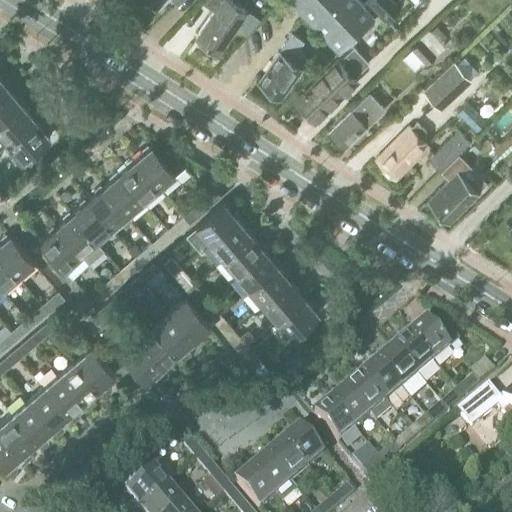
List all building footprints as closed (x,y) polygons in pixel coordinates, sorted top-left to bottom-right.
[(202,41),(199,44),(210,52),(212,48),(214,50),(232,24),(245,33),(257,20),(229,0),(220,0),(214,10),(212,9),(193,35),(202,41)] [(365,1),(362,4),(358,0),(290,0),(338,48),(375,12),(365,1)] [(366,0),(365,1),(375,12),(382,19),(400,2),(399,0),(398,0),(366,0)] [(416,73),(425,64),(445,46),(439,40),(431,31),(411,48),(402,57),(413,70),(416,73)] [(270,62),(257,80),(278,96),(299,68),(303,62),(302,53),(296,49),(302,42),(290,33),(277,51),(276,51),(269,61),(270,62)] [(368,63),(353,47),(330,68),(331,69),(323,75),(295,99),(302,106),(298,110),(307,119),(310,115),(312,118),(339,93),(337,90),(351,77),(352,78),(368,63)] [(453,60),(421,90),(439,110),(472,80),(470,77),(477,70),(464,56),(456,63),(453,60)] [(0,75),(0,94),(7,88),(9,87),(9,86),(10,85),(5,79),(4,80),(0,75)] [(0,120),(20,104),(22,102),(22,101),(24,100),(19,94),(17,96),(9,87),(7,88),(0,94),(0,120)] [(382,107),(368,92),(326,130),(342,147),(365,125),(364,123),(382,107)] [(0,137),(5,143),(33,119),(36,117),(35,116),(36,115),(32,110),(31,112),(22,102),(20,104),(0,120),(0,137)] [(36,117),(33,119),(5,143),(18,159),(24,166),(24,165),(26,168),(42,154),(37,147),(51,135),(49,133),(51,132),(45,126),(44,127),(36,117)] [(394,177),(395,178),(428,146),(420,137),(426,131),(425,130),(416,122),(410,128),(409,126),(408,127),(375,159),(394,177)] [(441,169),(476,135),(470,129),(466,132),(465,133),(460,128),(454,134),(430,158),(441,169)] [(176,173),(184,166),(185,166),(170,149),(162,156),(151,143),(150,145),(149,145),(148,144),(148,143),(142,148),(142,149),(143,150),(133,158),(159,188),(161,186),(174,175),(176,173)] [(448,179),(427,200),(448,221),(479,191),(488,182),(459,153),(441,171),(448,179)] [(117,172),(118,173),(143,202),(159,188),(133,158),(133,159),(132,158),(131,157),(126,162),(127,164),(117,172)] [(117,172),(116,171),(116,170),(109,176),(110,177),(111,178),(102,185),(127,215),(143,202),(118,173),(117,172)] [(95,189),(96,190),(86,198),(111,229),(127,215),(102,185),(101,186),(100,185),(100,184),(94,188),(95,189)] [(86,198),(83,201),(83,200),(82,199),(77,203),(78,204),(79,205),(70,212),(95,242),(111,229),(86,198)] [(238,216),(237,215),(238,214),(234,209),(232,210),(224,200),(223,201),(194,226),(207,242),(238,216)] [(199,202),(182,216),(189,224),(206,210),(199,202)] [(70,212),(69,211),(69,210),(67,212),(64,215),(64,216),(65,216),(55,225),(79,254),(80,255),(81,254),(86,260),(88,263),(97,255),(103,250),(95,242),(70,212)] [(182,216),(166,229),(173,237),(189,224),(182,216)] [(246,226),(238,216),(207,242),(221,258),(251,232),(250,231),(252,230),(248,224),(246,226)] [(39,238),(64,269),(65,268),(80,255),(79,254),(55,225),(54,225),(53,224),(48,228),(48,229),(49,230),(39,238)] [(166,229),(150,242),(157,250),(173,237),(166,229)] [(6,235),(4,233),(0,236),(0,256),(17,276),(33,263),(34,262),(8,232),(6,235)] [(266,245),(261,240),(259,241),(251,232),(221,258),(234,273),(264,247),(266,245)] [(150,242),(134,255),(141,264),(157,250),(150,242)] [(277,263),(279,261),(274,255),(272,257),(264,247),(234,273),(247,289),(277,263)] [(134,255),(118,269),(125,277),(141,264),(134,255)] [(0,256),(0,288),(1,290),(17,276),(0,256)] [(172,272),(179,266),(170,256),(163,262),(172,272)] [(291,279),(290,278),(292,276),(288,272),(286,273),(277,263),(247,289),(260,304),(291,279)] [(135,274),(142,282),(154,272),(147,264),(135,274)] [(179,266),(172,272),(185,288),(193,281),(179,266)] [(118,269),(103,281),(110,290),(125,277),(118,269)] [(135,274),(120,287),(127,296),(142,282),(135,274)] [(304,294),(306,293),(300,286),(299,288),(291,279),(260,304),(274,320),(304,294)] [(110,290),(103,281),(92,290),(99,298),(110,290)] [(193,281),(185,288),(198,303),(206,297),(193,281)] [(127,296),(120,287),(104,301),(112,309),(127,296)] [(57,290),(56,290),(41,304),(48,312),(50,310),(55,306),(63,298),(64,298),(57,290)] [(287,336),(289,338),(319,312),(317,309),(319,308),(314,303),(312,304),(304,294),(274,320),(287,336)] [(183,295),(166,310),(190,338),(196,345),(203,339),(198,332),(208,324),(183,295)] [(219,312),(206,297),(198,303),(212,319),(219,312)] [(112,309),(104,301),(89,314),(96,322),(112,309)] [(41,304),(25,318),(32,325),(48,312),(41,304)] [(190,338),(166,310),(150,323),(175,351),(180,358),(188,351),(183,345),(190,338)] [(233,328),(219,312),(212,319),(225,334),(233,328)] [(53,314),(42,324),(49,332),(60,322),(53,314)] [(450,350),(459,342),(438,317),(437,318),(429,326),(428,325),(424,320),(423,321),(421,323),(420,321),(415,325),(415,326),(416,327),(406,335),(431,364),(432,366),(432,365),(450,350)] [(32,325),(25,318),(9,331),(16,339),(32,325)] [(150,323),(135,336),(160,365),(165,371),(172,365),(168,358),(175,351),(150,323)] [(42,324),(26,337),(33,345),(49,332),(42,324)] [(246,343),(233,328),(225,334),(238,350),(246,343)] [(16,339),(9,331),(0,339),(0,341),(6,348),(16,339)] [(405,334),(390,347),(416,377),(431,364),(406,335),(405,334)] [(160,365),(135,336),(119,349),(150,385),(156,379),(152,371),(160,365)] [(33,345),(26,337),(10,351),(17,359),(33,345)] [(71,358),(96,387),(102,394),(109,387),(104,381),(113,373),(88,343),(71,358)] [(246,343),(238,350),(254,367),(261,361),(246,343)] [(389,348),(387,346),(380,352),(382,354),(383,355),(375,362),(401,392),(402,390),(417,378),(416,377),(391,348),(390,349),(389,348)] [(17,359),(10,351),(0,359),(0,370),(1,372),(17,359)] [(71,358),(55,371),(81,400),(86,407),(93,401),(88,394),(96,387),(71,358)] [(385,405),(401,392),(375,362),(374,363),(373,361),(367,366),(368,367),(359,375),(385,405)] [(81,400),(55,371),(39,385),(64,414),(69,420),(76,414),(72,407),(81,400)] [(385,405),(359,375),(358,376),(357,375),(356,374),(349,380),(350,381),(351,382),(343,388),(369,419),(370,418),(375,423),(390,411),(385,405)] [(471,377),(454,391),(460,399),(478,384),(471,377)] [(39,385),(23,398),(48,427),(54,434),(62,427),(57,420),(64,414),(39,385)] [(511,392),(500,402),(487,385),(456,411),(470,428),(497,406),(511,424),(511,392)] [(343,388),(343,387),(342,387),(334,393),(335,394),(336,395),(328,402),(353,432),(369,419),(343,388)] [(460,399),(454,391),(439,404),(445,412),(460,399)] [(48,427),(23,398),(8,412),(33,441),(38,447),(46,440),(40,434),(48,427)] [(338,445),(353,432),(328,402),(327,403),(326,402),(325,401),(319,406),(320,407),(320,408),(312,415),(337,444),(338,445)] [(439,404),(423,418),(429,426),(445,412),(439,404)] [(33,441),(8,412),(0,418),(0,432),(17,454),(23,460),(30,453),(25,447),(33,441)] [(423,418),(407,431),(413,439),(429,426),(423,418)] [(295,430),(295,429),(294,428),(287,433),(288,435),(289,435),(281,442),(306,473),(324,458),(298,427),(297,429),(295,430)] [(407,431),(391,445),(397,452),(413,439),(407,431)] [(17,454),(0,432),(0,465),(7,474),(14,468),(10,461),(17,454)] [(203,455),(190,440),(182,447),(194,462),(203,455)] [(265,455),(291,486),(306,473),(281,442),(279,443),(278,443),(277,441),(272,446),(273,447),(274,448),(265,455)] [(496,474),(511,460),(511,443),(487,464),(496,474)] [(397,452),(391,445),(375,458),(382,466),(397,452)] [(375,458),(366,447),(351,459),(368,479),(383,467),(382,466),(375,458)] [(257,461),(257,462),(249,468),(275,499),(277,498),(283,505),(297,493),(291,486),(265,455),(264,456),(263,456),(262,454),(255,460),(257,461)] [(216,471),(203,455),(194,462),(208,478),(216,471)] [(247,469),(246,468),(240,473),(241,474),(242,475),(233,482),(257,511),(259,511),(275,499),(249,468),(248,470),(247,469)] [(126,496),(119,502),(126,509),(133,504),(139,511),(168,487),(155,471),(125,495),(126,496)] [(230,487),(216,471),(208,478),(221,494),(230,487)] [(346,485),(329,500),(336,508),(352,494),(346,485)] [(139,511),(138,511),(169,511),(181,502),(168,487),(139,511)] [(242,502),(230,487),(221,494),(234,508),(242,502)] [(422,511),(430,505),(423,497),(411,508),(414,511),(422,511)] [(331,511),(336,508),(329,500),(314,511),(331,511)] [(169,511),(189,511),(181,502),(169,511)] [(251,511),(242,502),(234,508),(237,511),(251,511)]
